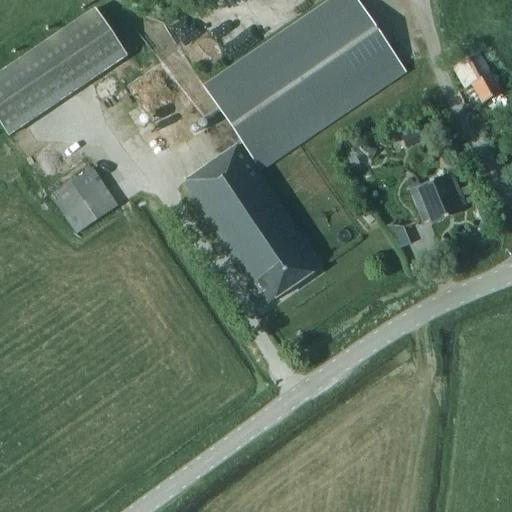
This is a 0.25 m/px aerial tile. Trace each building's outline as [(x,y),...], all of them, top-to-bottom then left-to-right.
[(242,141),(181,183),(240,269),(243,267),(268,304),(321,268),(256,173),(404,73),(354,0),(328,0),(203,85),(242,141)] [(0,70),(0,124),(7,134),(126,55),(94,7),(0,70)] [(453,66),(464,87),(470,84),(481,103),(500,93),(490,74),(489,74),(477,53),(453,66)] [(395,139),(402,155),(431,142),(425,126),(395,139)] [(464,205),(446,161),(404,178),(422,223),(429,220),(431,226),(461,214),(458,207),(464,205)] [(49,195),(75,233),(116,205),(91,167),(49,195)]
